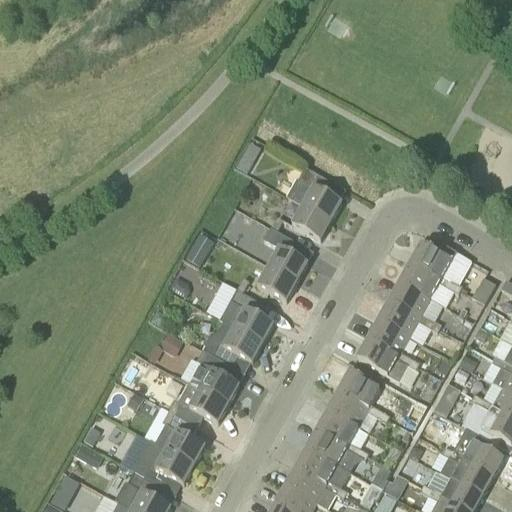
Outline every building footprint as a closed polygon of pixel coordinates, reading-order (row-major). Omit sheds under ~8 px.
[(253,167),(242,161),(236,172),(247,178),(253,167)] [(303,211),(331,227),(342,207),(328,200),(334,188),(305,172),(299,184),(297,183),(287,202),(303,211)] [(331,227),(303,211),(293,230),(320,246),(331,227)] [(260,233),(259,232),(262,225),(236,214),(225,239),(252,251),(260,233)] [(272,233),(278,237),(284,225),(278,222),(272,233)] [(278,237),(272,233),(265,246),(280,254),(270,272),(297,288),(308,270),(294,262),(301,250),(278,237)] [(448,294),(453,287),(443,282),(452,266),(451,265),(456,257),(428,241),(423,250),(422,249),(411,269),(441,285),(439,289),(448,294)] [(208,260),(193,251),(186,263),(201,272),(208,260)] [(430,304),(439,289),(441,285),(411,269),(400,288),(430,304)] [(297,288),(270,272),(258,293),(286,308),(297,288)] [(186,302),(190,295),(188,289),(176,282),(170,293),(186,302)] [(244,283),(237,296),(243,299),(250,287),(244,283)] [(484,310),(496,290),(484,284),(473,303),(484,310)] [(511,300),(511,288),(506,285),(501,294),(511,300)] [(453,287),(448,294),(458,300),(462,293),(453,287)] [(430,304),(400,288),(390,306),(420,323),(418,326),(427,332),(431,325),(422,319),(430,304)] [(267,312),(243,299),(237,296),(220,325),(263,349),(273,331),(260,323),(267,312)] [(409,342),(418,326),(420,323),(390,306),(379,325),(409,342)] [(157,313),(151,326),(161,332),(168,319),(157,313)] [(263,349),(220,325),(220,326),(222,327),(217,337),(211,339),(203,355),(233,372),(239,362),(252,369),(263,349)] [(409,342),(379,325),(369,344),(399,361),(397,364),(406,370),(410,363),(401,357),(409,342)] [(431,325),(427,332),(437,338),(441,330),(431,325)] [(482,346),(488,337),(481,333),(475,342),(482,346)] [(175,361),(184,346),(168,337),(159,352),(175,361)] [(420,368),(410,363),(406,370),(397,364),(399,361),(369,344),(358,364),(411,393),(420,377),(416,375),(420,368)] [(511,351),(504,366),(496,361),(492,368),(502,374),(506,367),(511,370),(511,351)] [(203,355),(197,366),(201,368),(190,388),(229,410),(239,392),(226,384),(233,372),(203,355)] [(472,376),(477,366),(464,360),(459,370),(472,376)] [(444,361),(437,374),(445,378),(452,366),(444,361)] [(511,399),(511,370),(506,367),(502,374),(493,389),(503,394),(511,399)] [(463,389),(469,378),(461,373),(455,384),(463,389)] [(377,423),(380,416),(371,410),(380,394),(350,377),(339,397),(369,414),(367,418),(375,422),(377,423)] [(190,388),(178,406),(175,404),(169,416),(198,432),(204,422),(217,430),(229,410),(190,388)] [(511,399),(503,394),(494,410),(492,413),(511,424),(511,399)] [(375,422),(367,418),(369,414),(339,397),(328,416),(358,433),(360,430),(369,435),(375,422)] [(136,414),(142,403),(134,398),(127,409),(136,414)] [(480,411),(484,404),(475,399),(471,406),(474,407),(480,411)] [(484,404),(480,411),(474,407),(461,430),(500,453),(504,446),(511,450),(511,448),(511,424),(492,413),(494,410),(484,404)] [(198,432),(169,416),(162,428),(165,430),(155,448),(195,470),(205,453),(191,445),(198,432)] [(367,438),(358,433),(328,416),(318,435),(348,452),(346,455),(355,460),(359,453),(367,438)] [(380,416),(377,423),(386,429),(390,421),(380,416)] [(437,442),(443,431),(431,423),(424,434),(437,442)] [(93,449),(101,434),(91,429),(84,444),(93,449)] [(467,434),(463,441),(473,447),(476,448),(479,441),(467,434)] [(307,454),(337,470),(350,478),(351,476),(352,475),(353,474),(355,471),(356,470),(358,469),(361,467),(362,467),(365,466),(369,459),(359,453),(355,460),(346,455),(348,452),(318,435),(307,454)] [(195,470),(155,448),(150,445),(132,475),(134,476),(162,492),(168,482),(183,491),(195,470)] [(473,447),(464,463),(462,466),(492,483),(503,463),(476,448),(473,447)] [(96,472),(102,461),(81,449),(75,460),(96,472)] [(409,459),(416,463),(421,454),(414,449),(409,459)] [(441,459),(449,463),(451,464),(455,457),(445,452),(441,459)] [(350,478),(337,470),(307,454),(297,472),(326,489),(324,493),(334,498),(338,491),(341,493),(350,478)] [(482,502),(492,483),(462,466),(464,463),(455,457),(451,464),(449,463),(441,479),(452,485),(482,502)] [(412,477),(419,467),(408,460),(402,471),(412,477)] [(391,476),(383,471),(372,490),(381,495),(384,496),(389,487),(386,485),(391,476)] [(286,491),(316,508),(322,511),(328,511),(336,499),(344,504),(348,497),(341,493),(338,491),(334,498),(324,493),(326,489),(297,472),(286,491)] [(115,506),(118,508),(126,511),(168,511),(159,506),(165,495),(162,494),(162,492),(134,476),(128,488),(125,487),(115,506)] [(476,511),(482,502),(452,485),(441,479),(435,476),(427,491),(434,495),(443,500),(441,504),(455,511),(476,511)] [(390,485),(389,487),(384,496),(392,501),(403,483),(396,479),(392,486),(390,485)] [(66,511),(79,490),(65,482),(51,507),(59,511),(66,511)] [(420,496),(430,502),(434,495),(427,491),(424,489),(420,496)] [(313,511),(316,508),(286,491),(275,510),(278,511),(313,511)] [(434,495),(430,502),(439,507),(436,511),(455,511),(441,504),(443,500),(434,495)]
